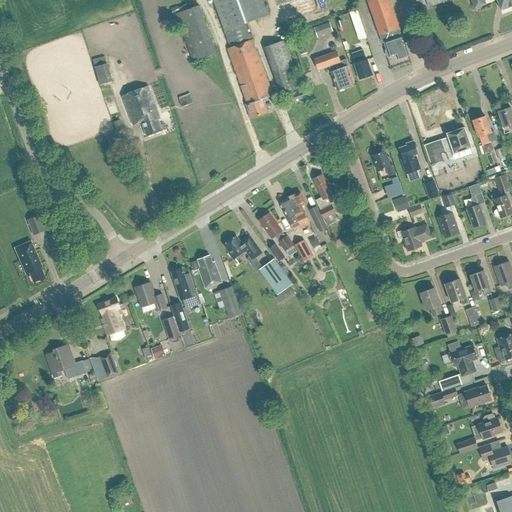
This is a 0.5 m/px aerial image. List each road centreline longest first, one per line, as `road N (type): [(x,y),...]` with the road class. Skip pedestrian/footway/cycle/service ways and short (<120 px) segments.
road 1 (residential): [(341,132),(393,268),(407,272),(511,235)]
road 2 (tertiary): [(124,257),(337,127)]
road 3 (unclassified): [(124,257),(93,212),(35,159),(0,64)]
road 4 (tertiary): [(337,127),(410,84),(511,43)]
road 5 (tertiary): [(0,332),(124,257)]
